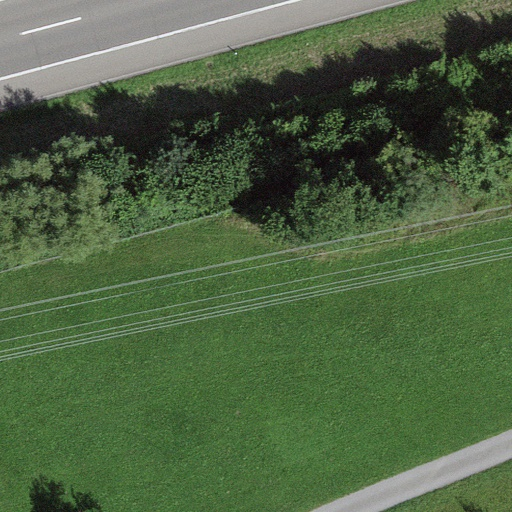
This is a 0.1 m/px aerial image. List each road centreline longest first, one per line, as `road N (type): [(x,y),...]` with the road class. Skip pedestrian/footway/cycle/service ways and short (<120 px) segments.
road 1 (motorway): [(0,44),(164,0)]
road 2 (unclassified): [(511,449),(359,511)]
